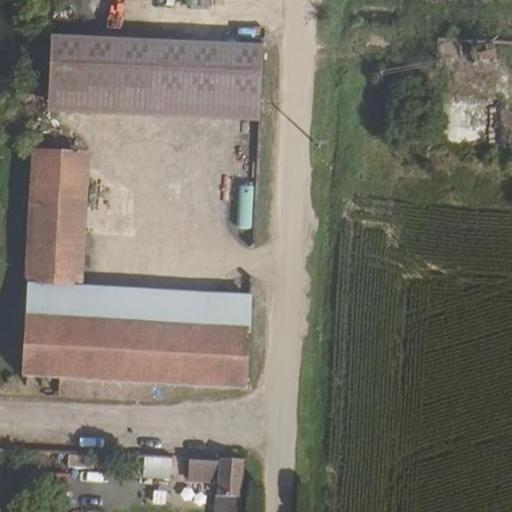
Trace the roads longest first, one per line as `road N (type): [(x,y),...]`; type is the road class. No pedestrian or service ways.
road 1 (track): [(279,511),(301,0)]
road 2 (unclassified): [(0,422),(283,440)]
